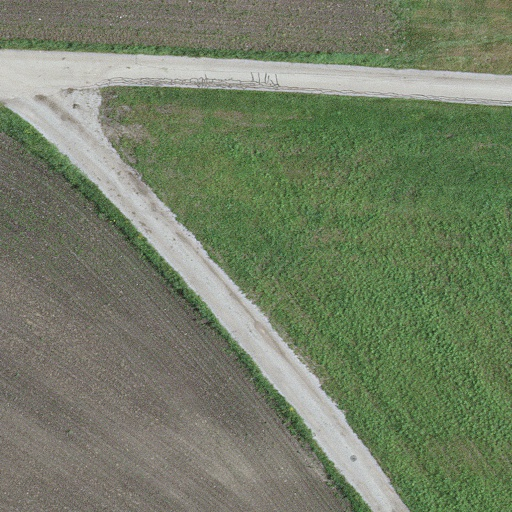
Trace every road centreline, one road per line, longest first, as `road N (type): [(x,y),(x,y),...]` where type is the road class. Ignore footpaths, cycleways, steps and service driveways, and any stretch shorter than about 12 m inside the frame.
road 1 (track): [(0,77),(129,188),(341,439),(388,511)]
road 2 (unclassified): [(511,90),(0,68)]
